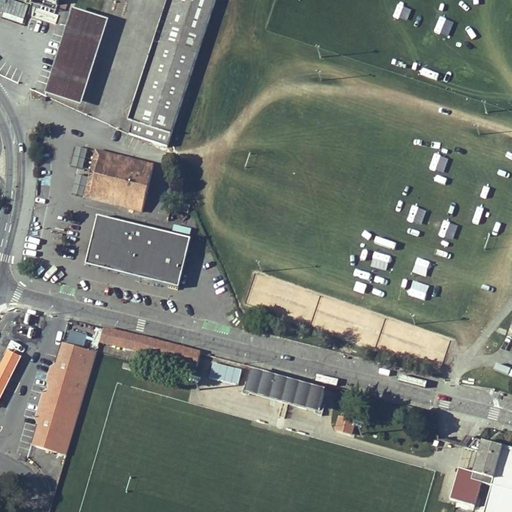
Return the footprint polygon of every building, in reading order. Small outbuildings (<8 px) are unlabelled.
[(44,0),(70,9),(73,0),(44,0)] [(168,148),(216,0),(172,0),(160,44),(130,135),(168,148)] [(75,9),(47,95),(83,107),(110,21),(75,9)] [(102,157),(131,166),(132,162),(98,152),(92,171),(97,173),(102,157)] [(120,210),(142,216),(155,169),(132,162),(131,166),(102,157),(97,173),(92,171),(91,176),(90,180),(95,181),(91,197),(121,206),(120,210)] [(91,197),(95,181),(90,180),(84,199),(120,210),(121,206),(91,197)] [(190,244),(140,231),(98,219),(85,267),(125,279),(176,293),(190,244)] [(191,235),(193,229),(176,225),(174,231),(191,235)] [(500,253),(505,238),(490,233),(485,248),(500,253)] [(489,284),(498,259),(474,251),(465,276),(489,284)] [(279,311),(288,281),(256,272),(247,302),(279,311)] [(356,340),(374,347),(378,335),(360,329),(356,340)] [(66,341),(83,346),(86,335),(69,330),(66,341)] [(100,341),(197,367),(200,353),(149,340),(135,336),(122,333),(103,330),(100,341)] [(30,447),(35,448),(65,346),(61,345),(55,365),(50,368),(46,383),(48,387),(47,391),(42,394),(34,421),(37,425),(30,447)] [(65,346),(35,448),(66,457),(85,393),(90,376),(96,354),(77,349),(65,346)] [(7,351),(0,365),(0,372),(11,378),(21,358),(7,351)] [(239,383),(241,368),(212,364),(210,379),(239,383)] [(0,372),(0,386),(5,388),(11,378),(0,372)] [(246,392),(318,412),(324,393),(251,373),(246,392)] [(338,415),(334,430),(352,435),(356,420),(338,415)] [(438,440),(464,448),(471,437),(466,436),(460,443),(439,437),(438,440)] [(511,449),(471,437),(464,448),(466,448),(479,452),(471,479),(491,485),(511,490),(511,449)] [(511,511),(511,490),(491,485),(484,506),(505,511),(511,511)]
